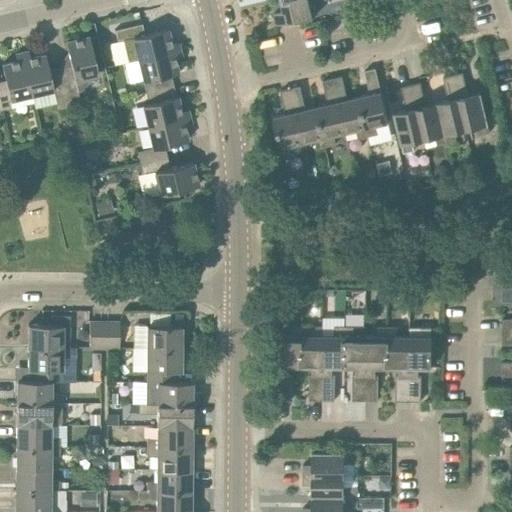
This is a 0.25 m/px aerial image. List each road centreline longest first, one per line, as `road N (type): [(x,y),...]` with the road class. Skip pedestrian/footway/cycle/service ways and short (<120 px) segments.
road 1 (residential): [(480,508),(428,509),(428,430),(238,431)]
road 2 (residential): [(0,292),(239,293)]
road 3 (residential): [(225,92),(398,50),(408,38),(402,0)]
road 4 (residential): [(476,289),(480,508)]
road 5 (residential): [(239,293),(225,92)]
road 6 (residential): [(238,431),(239,293)]
